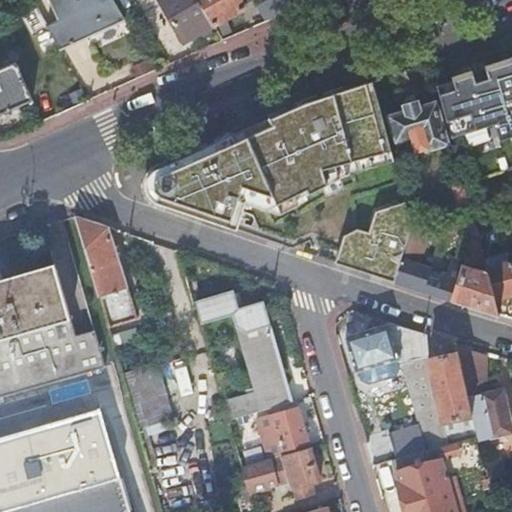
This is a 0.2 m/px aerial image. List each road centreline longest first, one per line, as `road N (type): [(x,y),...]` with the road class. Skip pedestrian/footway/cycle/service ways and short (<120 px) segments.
road 1 (tertiary): [(0,174),(254,72),(475,0)]
road 2 (residential): [(308,276),(86,196),(0,174)]
road 3 (unclassified): [(308,276),(368,511)]
road 4 (unknown): [(0,416),(99,395),(139,511)]
road 5 (residential): [(511,336),(308,276)]
